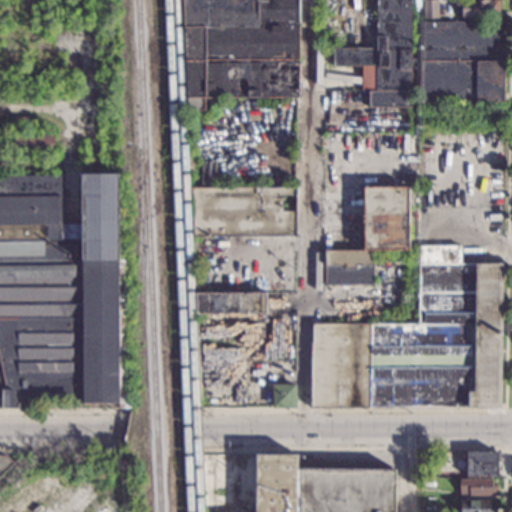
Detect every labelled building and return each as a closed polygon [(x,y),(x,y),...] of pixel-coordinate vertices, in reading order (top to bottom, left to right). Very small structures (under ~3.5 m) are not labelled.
[(298,0),(298,99),(221,98),(221,111),(181,111),(181,0),(298,0)] [(411,0),(411,108),(368,108),(368,91),(360,91),(361,73),(351,73),(351,66),(333,66),(333,48),(376,48),(376,0),(411,0)] [(437,0),(437,18),(422,18),(422,0),(437,0)] [(499,0),(499,19),(462,19),(461,0),(499,0)] [(505,104),(420,103),(421,22),(505,22),(505,104)] [(53,156),(0,156),(0,132),(53,132),(53,156)] [(118,260),(125,260),(130,409),(118,409),(118,403),(32,403),(32,408),(0,408),(0,176),(60,175),(61,224),(79,223),(78,174),(118,174),(118,260)] [(296,237),(190,238),(190,189),(296,188),(296,237)] [(408,250),(373,250),(373,285),(324,285),(324,250),(364,250),(364,188),(408,188),(408,250)] [(460,263),(502,263),(502,408),(310,408),(310,343),(312,343),(312,324),(418,324),(418,245),(460,246),(460,263)] [(266,314),(196,314),(196,296),(195,293),(266,293),(266,314)] [(296,408),(272,409),(271,385),(295,384),(296,408)] [(432,470),(416,470),(416,452),(432,452),(432,470)] [(498,455),(498,477),(466,477),(466,452),(496,452),(498,455)] [(297,470),(395,470),(394,511),(204,511),(202,454),(297,455),(297,470)] [(13,463),(0,475),(0,456),(5,456),(13,463)] [(491,496),(459,495),(459,479),(491,480),(491,496)] [(490,508),(494,508),(494,511),(459,511),(459,500),(490,500),(490,508)]
